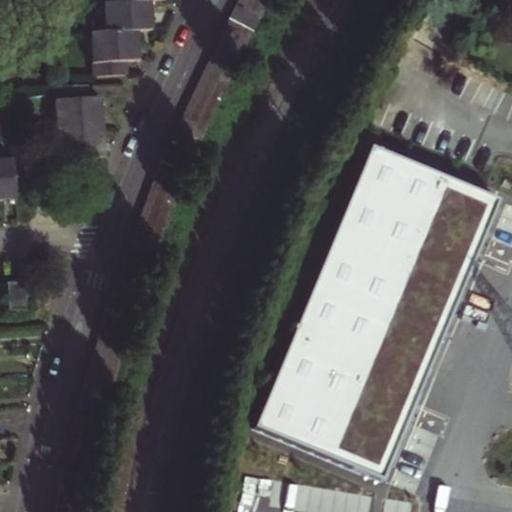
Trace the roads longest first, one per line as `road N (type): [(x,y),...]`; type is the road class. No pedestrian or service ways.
road 1 (residential): [(106,243),(68,359),(35,511)]
road 2 (residential): [(214,0),(106,243)]
